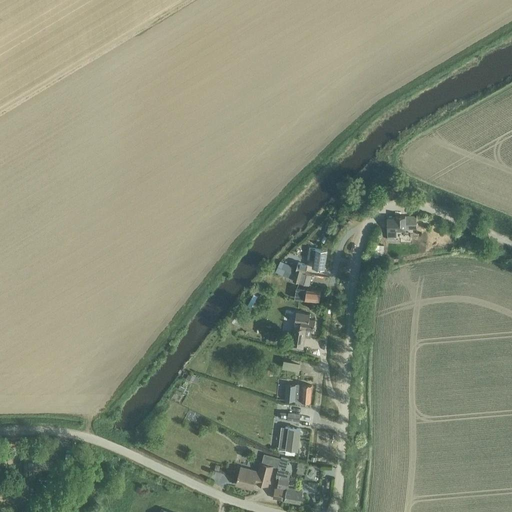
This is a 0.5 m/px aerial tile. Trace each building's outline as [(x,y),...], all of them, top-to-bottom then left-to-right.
[(387,218),(387,239),(394,239),(394,235),(396,235),(396,229),(405,228),(417,228),(416,216),(405,216),(395,216),(395,218),(387,218)] [(374,245),(374,255),(384,255),(384,246),(374,245)] [(309,248),(307,259),(314,260),(312,268),(324,270),(327,251),(313,248),(309,248)] [(290,264),(280,259),(275,271),(293,279),(295,273),(287,269),(290,264)] [(293,279),(293,280),(299,282),(302,272),(306,273),(308,265),(297,263),(295,273),(293,279)] [(299,282),(309,285),(312,274),(302,272),(299,282)] [(296,287),(294,298),(305,299),(319,302),(321,291),(306,289),(296,287)] [(310,313),(296,311),(291,345),(303,347),(304,337),(310,337),(312,329),(314,329),(315,319),(309,318),(310,313)] [(269,332),(267,338),(274,341),(277,335),(269,332)] [(282,365),(298,369),(299,360),(283,357),(282,365)] [(294,401),(310,402),(312,385),(300,384),(300,385),(286,384),(285,400),(294,400),(294,401)] [(182,411),(176,424),(189,430),(195,416),(182,411)] [(300,428),(285,426),(285,431),(284,437),(280,437),(279,449),(286,450),(286,448),(298,449),(300,428)] [(54,451),(27,451),(27,464),(50,464),(50,467),(56,467),(56,453),(56,451),(54,451)] [(241,467),(236,484),(253,488),(254,481),(267,485),(272,466),(273,463),(275,456),(267,454),(265,459),(264,463),(262,463),(261,463),(259,472),(241,467)] [(276,476),(279,477),(277,488),(286,489),(284,499),(299,502),(302,490),(289,487),(290,478),(291,474),(282,473),(283,469),(284,465),(287,465),(289,457),(287,457),(281,455),(281,458),(278,467),(278,468),(276,476)] [(299,463),(297,470),(305,472),(307,464),(299,463)] [(197,473),(199,468),(190,464),(188,470),(197,473)] [(51,485),(41,485),(41,498),(45,498),(52,498),(51,490),(51,485)] [(286,489),(277,488),(275,487),(274,497),(284,499),(286,489)]
